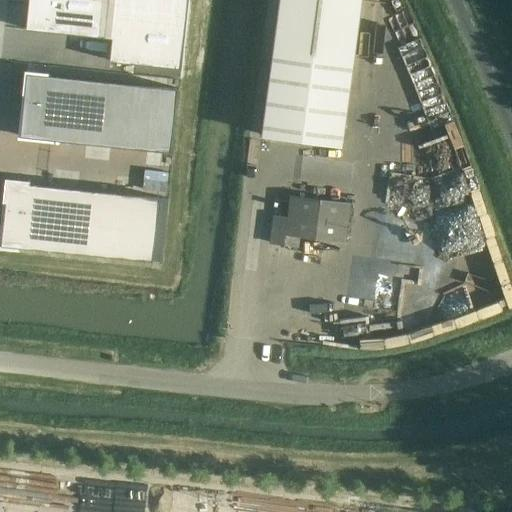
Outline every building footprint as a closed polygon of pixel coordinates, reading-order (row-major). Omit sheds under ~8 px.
[(29,0),(26,29),(112,38),(110,61),(182,68),(188,0),(29,0)] [(279,0),(262,134),(342,145),(361,0),(279,0)] [(27,72),(20,136),(171,152),(178,88),(103,80),(27,72)] [(300,236),(345,242),(356,163),(296,155),(288,217),(274,216),(270,243),(298,246),(300,236)] [(8,181),(2,245),(153,261),(160,197),(8,181)]
